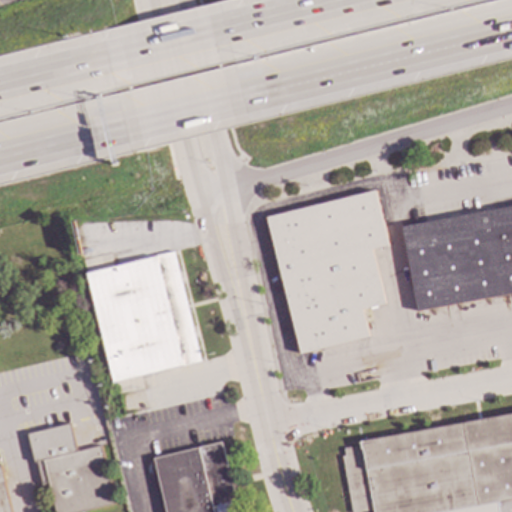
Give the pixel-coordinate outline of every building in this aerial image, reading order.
[(387,246),(371,250),(384,304),(361,309),(368,337),(299,354),(266,218),(374,192),(387,246)] [(511,293),(416,311),(401,228),(511,208),(511,293)] [(113,382),(86,274),(172,253),(199,360),(113,382)] [(63,344),(58,352),(52,348),(57,341),(63,344)] [(92,377),(69,383),(66,373),(89,366),(92,377)] [(511,500),(496,504),(497,511),(370,511),(363,511),(349,511),(346,507),(343,493),(347,490),(341,483),(345,480),(338,473),(343,470),(336,463),(344,457),(342,449),(360,447),(359,443),(511,414),(511,500)] [(69,424),(76,453),(99,447),(113,503),(78,511),(54,511),(47,482),(41,484),(36,462),(34,462),(27,435),(69,424)] [(166,511),(237,511),(221,443),(154,459),(166,511)] [(0,468),(0,511),(10,511),(2,468),(0,468)]
